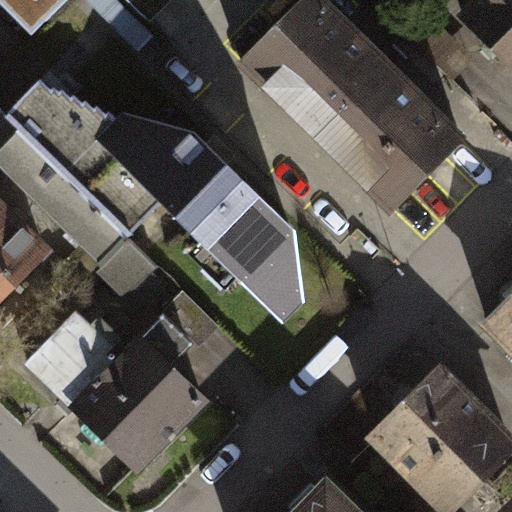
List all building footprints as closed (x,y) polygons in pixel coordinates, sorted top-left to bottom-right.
[(71,0),(0,0),(35,35),(71,0)] [(128,0),(144,16),(160,0),(128,0)] [(460,140),(318,0),(308,0),(245,64),(392,209),(460,140)] [(511,0),(482,0),(465,18),(511,64),(511,0)] [(470,55),(438,25),(417,47),(449,77),(470,55)] [(41,82),(6,118),(128,240),(162,200),(285,319),(303,301),(292,233),(193,136),(122,116),(41,82)] [(0,160),(105,263),(128,240),(6,118),(0,111),(0,160)] [(0,208),(0,299),(46,255),(0,208)] [(127,292),(153,265),(128,240),(105,263),(99,268),(127,292)] [(511,306),(489,329),(511,351),(511,306)] [(76,317),(28,366),(136,471),(203,403),(168,369),(190,346),(162,318),(114,367),(104,358),(120,342),(100,321),(90,331),(76,317)] [(511,447),(439,377),(378,439),(453,511),(459,511),(511,457),(511,447)] [(352,511),(329,489),(306,511),(352,511)]
